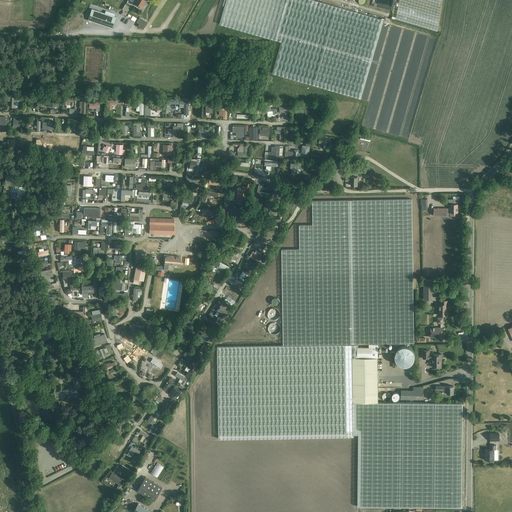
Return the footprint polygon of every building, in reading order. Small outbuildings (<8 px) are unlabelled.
[(289,0),(226,0),(219,25),(278,41),(289,0)] [(384,20),(313,0),(289,0),(278,41),(281,42),(272,73),(361,98),(384,20)] [(84,19),(86,13),(75,9),(73,15),(84,19)] [(116,17),(92,9),(88,20),(112,28),(116,17)] [(81,21),(72,17),(70,22),(71,23),(70,28),(77,30),(81,21)] [(64,19),(57,33),(61,35),(68,23),(68,22),(64,19)] [(408,53),(411,48),(407,45),(403,50),(408,53)] [(395,62),(395,67),(406,67),(407,58),(400,58),(400,62),(395,62)] [(30,87),(30,82),(30,68),(25,68),(25,82),(18,82),(18,87),(30,87)] [(99,110),(99,102),(95,102),(95,104),(89,104),(88,111),(96,112),(96,110),(99,110)] [(111,113),(111,108),(115,108),(115,103),(107,103),(107,113),(111,113)] [(152,104),(152,113),(161,114),(161,104),(152,104)] [(279,107),(279,116),(288,116),(288,107),(279,107)] [(275,108),(269,109),(270,115),(268,115),(268,119),(276,119),(275,108)] [(216,113),(219,113),(219,119),(223,119),(223,122),(226,122),(227,109),(216,109),(216,113)] [(41,125),(41,133),(53,133),(53,129),(47,129),(47,125),(41,125)] [(160,126),(160,142),(170,142),(170,126),(160,126)] [(284,137),(284,130),(276,130),(276,133),(274,133),(274,137),(275,137),(275,141),(278,141),(278,137),(284,137)] [(332,156),(331,168),(341,169),(344,145),(334,143),(332,156)] [(101,157),(106,159),(110,150),(105,148),(101,157)] [(122,153),(123,148),(115,148),(115,158),(125,158),(125,153),(122,153)] [(162,148),(162,159),(171,159),(172,148),(162,148)] [(294,161),(309,161),(309,149),(301,149),(301,156),(298,156),(298,153),(294,153),(294,161)] [(351,181),(351,184),(351,186),(358,186),(358,177),(351,177),(346,177),(346,181),(351,181)] [(215,188),(215,191),(221,192),(221,180),(209,179),(209,188),(215,188)] [(103,183),(99,183),(98,189),(106,190),(107,181),(103,181),(103,183)] [(141,188),(136,188),(136,192),(145,193),(145,182),(141,181),(141,188)] [(2,193),(10,194),(11,197),(15,197),(17,195),(19,196),(20,198),(23,198),(24,196),(25,196),(27,185),(20,184),(4,182),(3,187),(12,188),(11,194),(2,193)] [(120,192),(120,183),(113,182),(113,187),(109,186),(108,191),(120,192)] [(238,190),(234,206),(242,208),(246,193),(238,190)] [(92,197),(92,192),(82,193),(82,201),(87,201),(87,198),(92,197)] [(107,197),(111,197),(111,204),(119,204),(118,197),(120,197),(120,192),(107,192),(107,197)] [(120,205),(125,205),(125,200),(132,201),(132,194),(121,193),(120,205)] [(379,402),(378,357),(378,353),(378,346),(359,346),(359,345),(414,344),(411,199),(312,201),(313,225),(299,225),(299,249),(281,250),(283,346),(216,348),(217,391),(218,440),(353,437),(353,435),(358,435),(358,506),(462,507),(463,403),(379,402)] [(450,204),(450,207),(450,208),(434,208),(434,216),(447,216),(447,215),(449,215),(449,216),(455,216),(455,212),(458,212),(458,204),(450,204)] [(83,211),(83,219),(99,220),(99,211),(83,211)] [(145,222),(145,217),(142,217),(142,213),(138,213),(138,216),(129,216),(129,219),(139,219),(139,222),(145,222)] [(174,219),(154,219),(150,218),(149,234),(174,234),(174,219)] [(101,232),(106,232),(106,237),(110,238),(111,225),(101,225),(101,232)] [(25,241),(19,243),(20,246),(24,245),(26,249),(30,248),(29,243),(26,244),(25,241)] [(205,253),(206,245),(195,245),(194,253),(205,253)] [(264,261),(254,253),(249,260),(260,267),(264,261)] [(169,264),(180,265),(181,257),(165,255),(164,269),(168,269),(169,264)] [(210,273),(218,277),(220,273),(225,275),(228,270),(215,263),(210,273)] [(247,264),(243,271),(252,276),(256,268),(247,264)] [(135,270),(132,286),(143,288),(146,272),(135,270)] [(434,296),(434,279),(424,279),(424,296),(434,296)] [(234,284),(232,287),(242,292),(244,289),(234,284)] [(98,290),(98,299),(101,299),(101,295),(106,295),(106,290),(98,290)] [(133,290),(133,303),(137,303),(137,300),(141,300),(141,293),(139,293),(140,290),(133,290)] [(440,327),(430,327),(430,337),(442,338),(442,323),(443,323),(443,315),(447,316),(447,308),(447,301),(441,301),(441,304),(439,304),(439,316),(440,316),(440,317),(437,317),(437,323),(440,323),(440,327)] [(221,308),(216,314),(224,321),(229,314),(221,308)] [(70,321),(87,321),(87,309),(82,309),(82,314),(70,314),(70,321)] [(44,322),(37,326),(43,339),(48,336),(46,333),(49,331),(44,322)] [(279,328),(280,327),(279,326),(279,325),(279,324),(278,324),(277,322),(275,322),(274,322),(272,322),(271,323),(270,324),(269,325),(269,327),(269,329),(270,330),(271,331),(272,332),(273,332),(274,332),(276,332),(278,331),(279,330),(279,329),(279,328)] [(127,333),(115,335),(116,340),(124,339),(126,349),(130,348),(127,333)] [(395,354),(395,356),(395,358),(396,360),(396,361),(397,363),(399,364),(400,365),(402,366),(404,366),(406,366),(408,366),(409,365),(411,364),(412,363),(413,361),(414,360),(415,358),(415,356),(415,354),(414,352),(413,351),(412,349),(411,348),(409,347),(408,346),(406,346),(404,346),(402,346),(400,347),(399,348),(398,349),(396,351),(396,352),(395,354)] [(150,356),(159,360),(162,354),(159,352),(159,351),(153,348),(150,356)] [(131,354),(133,353),(132,350),(124,353),(126,359),(132,357),(131,354)] [(442,361),(442,358),(442,354),(433,354),(430,354),(430,350),(423,350),(423,358),(430,358),(433,358),(433,367),(441,367),(441,361),(442,361)] [(192,366),(196,368),(201,360),(193,355),(190,361),(194,363),(192,366)] [(146,367),(151,370),(155,363),(147,358),(145,362),(147,364),(146,367)] [(107,372),(116,368),(114,364),(105,368),(107,372)] [(192,374),(195,369),(184,364),(182,368),(192,374)] [(178,385),(181,387),(185,381),(177,375),(175,379),(179,382),(178,385)] [(76,395),(75,388),(76,388),(74,376),(69,377),(71,388),(71,389),(71,390),(54,393),(55,399),(61,397),(62,398),(65,398),(66,399),(65,400),(68,402),(69,399),(69,398),(68,396),(76,395)] [(423,387),(413,387),(413,390),(401,390),(401,399),(423,399),(423,387)] [(168,397),(176,402),(181,394),(173,389),(168,397)] [(153,393),(149,400),(154,403),(159,396),(153,393)] [(164,398),(159,404),(169,411),(173,405),(164,398)] [(154,437),(158,432),(148,425),(144,430),(154,437)] [(139,434),(138,436),(142,439),(139,444),(142,446),(146,438),(139,434)] [(486,460),(494,460),(494,449),(496,449),(496,445),(490,445),(490,449),(485,449),(485,453),(486,453),(486,460)] [(134,468),(137,457),(135,456),(133,461),(129,459),(127,465),(134,468)] [(157,466),(151,476),(157,480),(163,470),(157,466)] [(145,477),(137,490),(154,501),(163,488),(145,477)]
